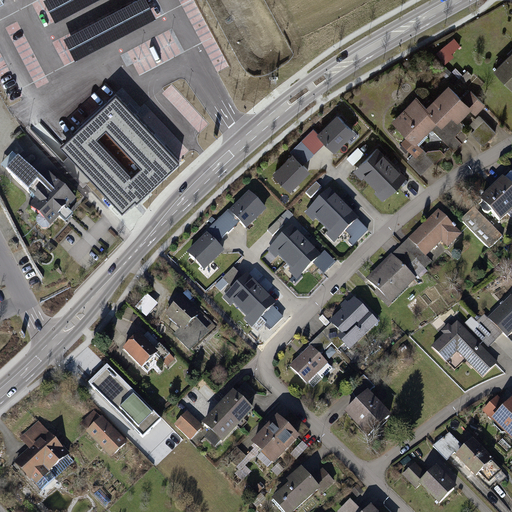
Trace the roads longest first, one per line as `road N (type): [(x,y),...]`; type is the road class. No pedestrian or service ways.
road 1 (primary): [(0,393),(288,105),(456,0)]
road 2 (residential): [(511,141),(417,202),(262,351),(263,364),(367,476)]
road 3 (residential): [(511,380),(452,410),(367,476)]
